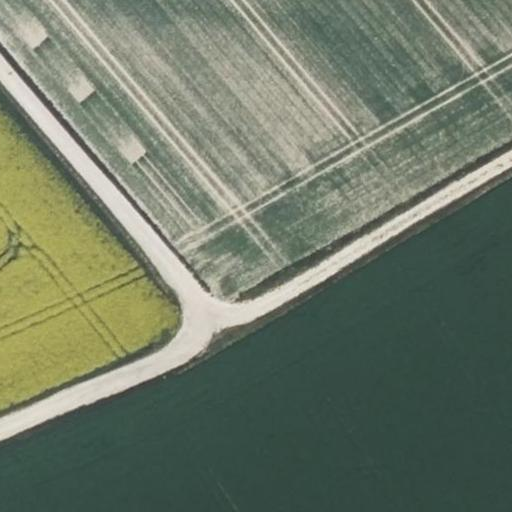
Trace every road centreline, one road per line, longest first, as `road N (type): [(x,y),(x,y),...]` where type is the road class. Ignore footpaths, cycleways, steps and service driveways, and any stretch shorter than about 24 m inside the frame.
road 1 (track): [(193,295),(213,313),(251,311),(511,154)]
road 2 (track): [(0,66),(193,295)]
road 3 (track): [(0,429),(171,356)]
